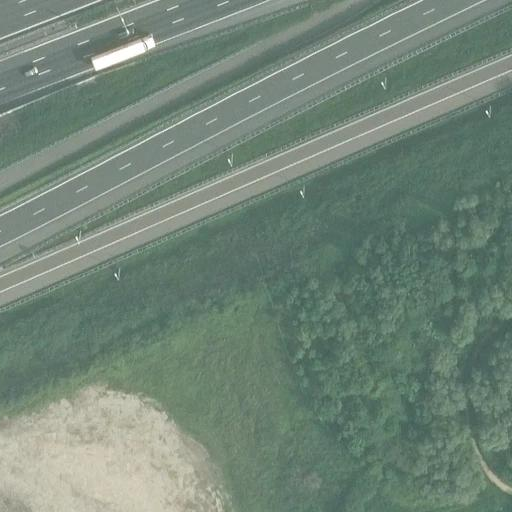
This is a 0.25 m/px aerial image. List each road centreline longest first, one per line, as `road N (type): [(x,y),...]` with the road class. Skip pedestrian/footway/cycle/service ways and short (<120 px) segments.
road 1 (motorway): [(0,284),(511,65)]
road 2 (motorway): [(0,231),(465,0)]
road 3 (motorway): [(0,87),(219,0)]
